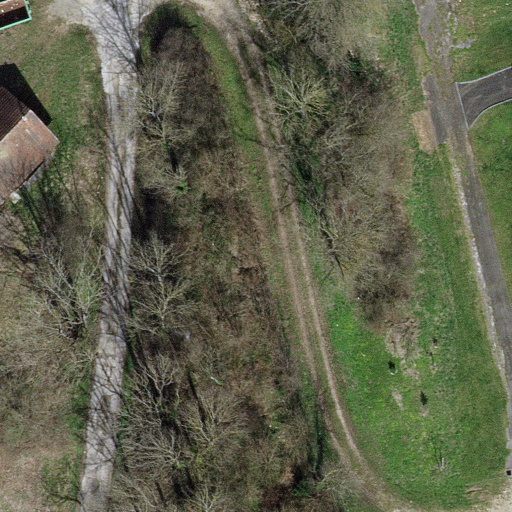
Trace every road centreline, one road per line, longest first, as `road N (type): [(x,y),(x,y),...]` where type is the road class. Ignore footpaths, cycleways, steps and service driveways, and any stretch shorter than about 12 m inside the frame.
road 1 (track): [(399,511),(352,478),(311,395),(253,77),(201,0)]
road 2 (track): [(124,0),(99,511)]
road 3 (track): [(424,0),(511,393)]
